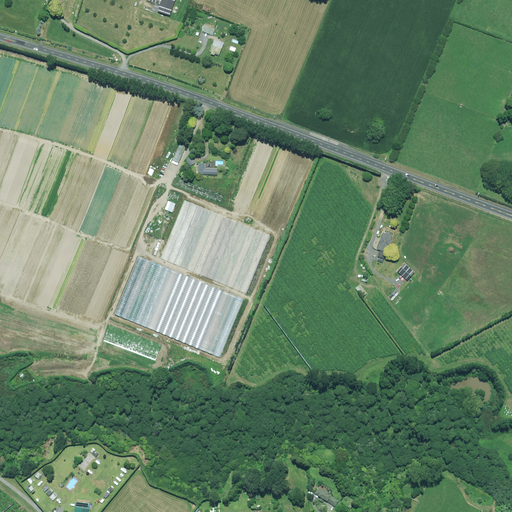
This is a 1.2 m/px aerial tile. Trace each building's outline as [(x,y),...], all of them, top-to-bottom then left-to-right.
[(216,29),(205,25),(203,31),(213,36),(216,29)] [(215,40),(213,45),(210,52),(212,52),(211,54),(215,55),(215,54),(219,56),(224,43),(215,40)] [(187,146),(181,144),(173,161),(179,164),(187,146)] [(196,163),(192,157),(187,160),(190,166),(196,163)] [(206,164),(199,163),(199,175),(218,175),(218,169),(206,168),(206,164)] [(176,204),(171,202),(168,211),(173,213),(176,204)] [(393,236),(384,233),(378,249),(385,252),(388,243),(392,244),(393,241),(392,240),(393,236)] [(367,294),(361,285),(356,289),(362,297),(367,294)] [(99,454),(93,449),(91,452),(97,457),(99,454)] [(30,493),(32,491),(34,489),(33,487),(30,485),(26,488),(30,493)] [(339,501),(330,495),(331,493),(322,488),(320,490),(319,490),(316,494),(335,507),(339,501)] [(89,511),(91,502),(77,500),(75,511),(89,511)]
